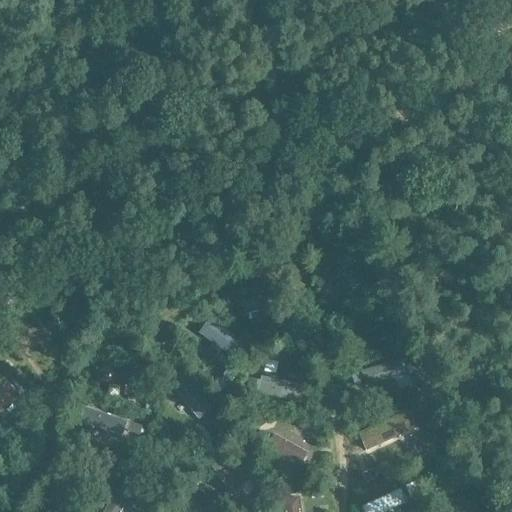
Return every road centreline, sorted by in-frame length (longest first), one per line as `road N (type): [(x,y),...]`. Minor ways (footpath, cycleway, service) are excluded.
road 1 (track): [(0,303),(135,250),(511,60)]
road 2 (track): [(339,511),(329,364),(295,267)]
